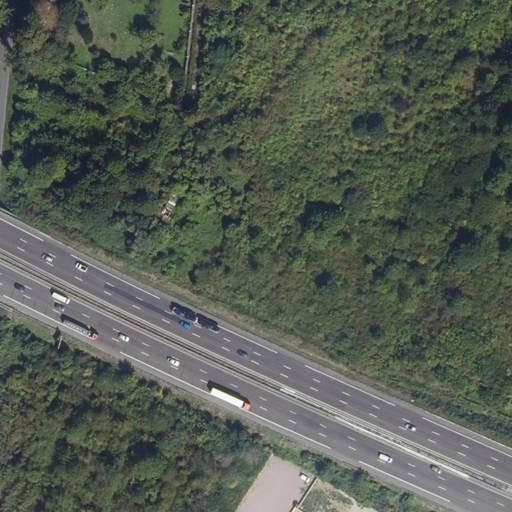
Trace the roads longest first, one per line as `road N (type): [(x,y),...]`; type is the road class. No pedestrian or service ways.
road 1 (motorway): [(511,468),(0,234)]
road 2 (motorway): [(0,275),(182,367),(506,511)]
road 3 (tertiary): [(0,124),(11,0)]
